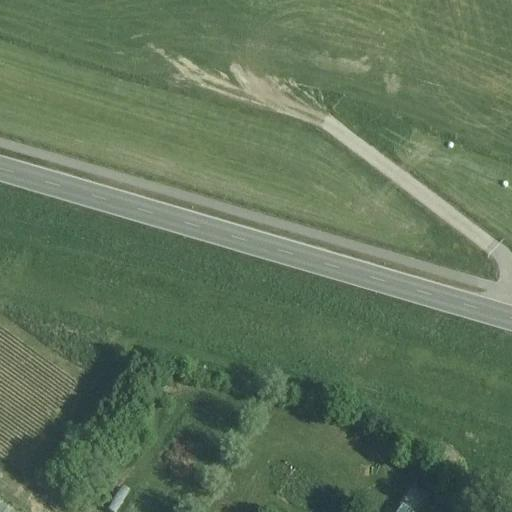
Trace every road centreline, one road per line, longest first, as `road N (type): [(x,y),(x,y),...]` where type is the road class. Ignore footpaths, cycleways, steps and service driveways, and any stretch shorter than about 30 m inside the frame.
road 1 (secondary): [(511,325),(0,178)]
road 2 (track): [(511,281),(493,255),(326,129)]
